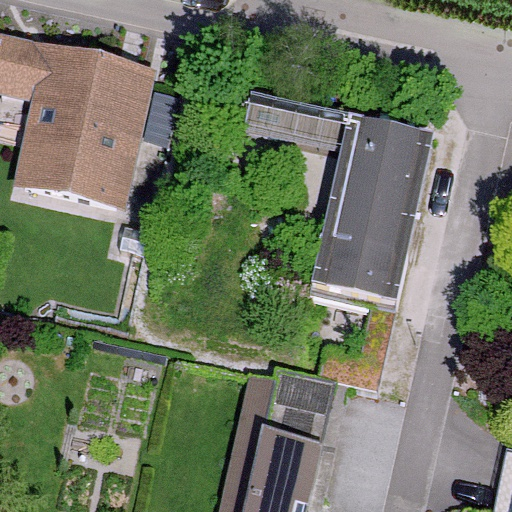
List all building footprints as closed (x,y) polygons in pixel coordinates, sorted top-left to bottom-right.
[(0,99),(32,106),(14,196),(135,219),(162,78),(0,46),(0,99)] [(246,135),(335,153),(307,297),(401,315),(434,143),(345,126),(348,112),(254,94),(246,135)] [(327,426),(341,380),(277,361),(264,407),(327,426)] [(302,511),(315,454),(244,439),(228,511),(302,511)] [(511,511),(511,463),(507,463),(497,511),(511,511)]
